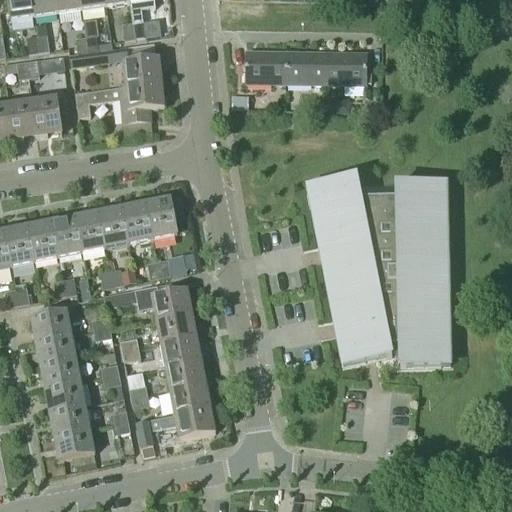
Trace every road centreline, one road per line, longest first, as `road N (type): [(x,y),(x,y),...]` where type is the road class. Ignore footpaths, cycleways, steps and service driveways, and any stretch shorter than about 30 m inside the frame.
road 1 (residential): [(258,463),(206,159)]
road 2 (residential): [(258,463),(511,497)]
road 3 (residential): [(19,511),(258,463)]
road 4 (residential): [(0,188),(206,159)]
road 5 (residential): [(206,159),(191,0)]
